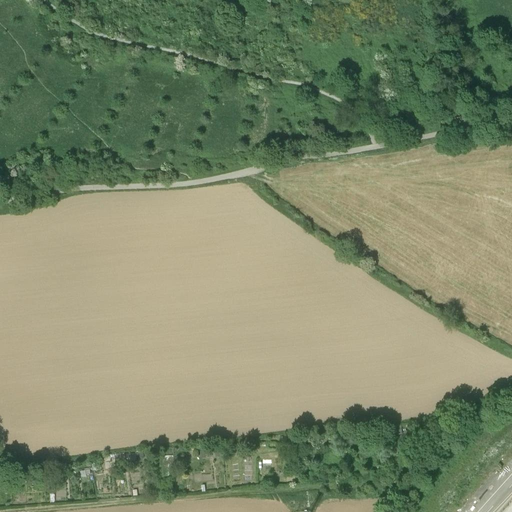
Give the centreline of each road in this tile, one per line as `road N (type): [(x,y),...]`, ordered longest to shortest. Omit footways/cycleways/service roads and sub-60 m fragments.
road 1 (track): [(14,511),(411,480)]
road 2 (track): [(0,205),(79,187),(209,180),(375,146)]
road 3 (track): [(375,146),(360,113),(328,95),(84,27),(43,0)]
road 4 (track): [(0,24),(72,113),(127,165),(209,180)]
